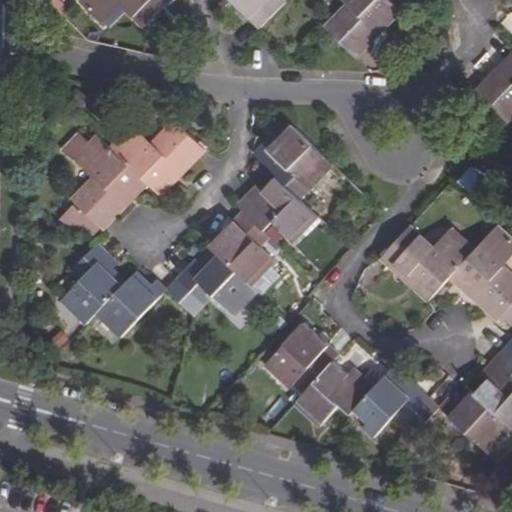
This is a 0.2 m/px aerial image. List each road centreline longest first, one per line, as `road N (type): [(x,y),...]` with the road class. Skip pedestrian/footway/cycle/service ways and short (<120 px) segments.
road 1 (residential): [(0,399),(397,511)]
road 2 (residential): [(446,339),(383,345),(328,294),(404,206),(408,101)]
road 3 (residential): [(0,49),(224,88)]
road 4 (residential): [(224,88),(408,101)]
road 5 (residential): [(408,101),(470,36),(470,0)]
